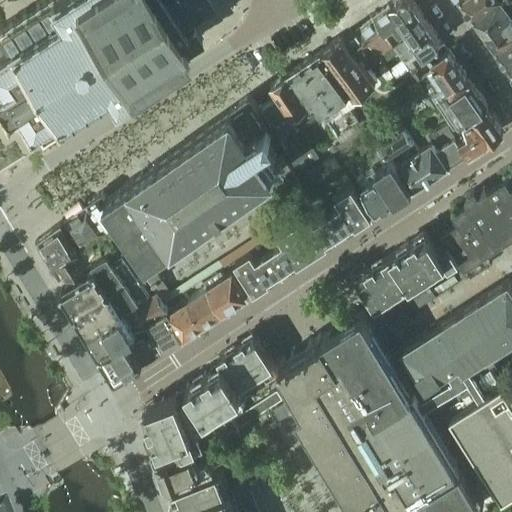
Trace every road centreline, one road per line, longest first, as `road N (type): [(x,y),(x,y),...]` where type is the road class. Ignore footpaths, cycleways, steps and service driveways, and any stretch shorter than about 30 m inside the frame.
road 1 (residential): [(511,137),(102,415)]
road 2 (residential): [(0,192),(289,9)]
road 3 (tertiary): [(102,415),(0,237)]
road 4 (residential): [(442,0),(511,110)]
